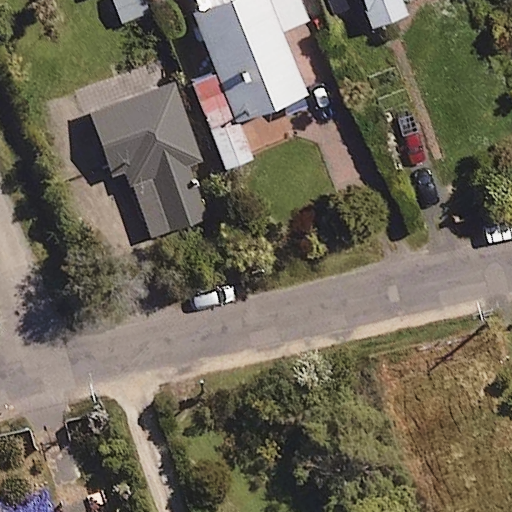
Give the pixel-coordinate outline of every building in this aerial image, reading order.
[(148,0),(105,0),(115,27),(153,13),(148,0)] [(187,82),(219,164),(246,153),(233,119),(300,94),(275,29),(302,19),(294,0),(218,0),(188,12),(212,73),(187,82)] [(357,0),(367,26),(401,14),(395,0),(357,0)] [(194,158),(169,84),(84,113),(106,177),(123,171),(145,236),(200,218),(181,162),(194,158)] [(426,166),(409,118),(383,127),(399,175),(426,166)]
